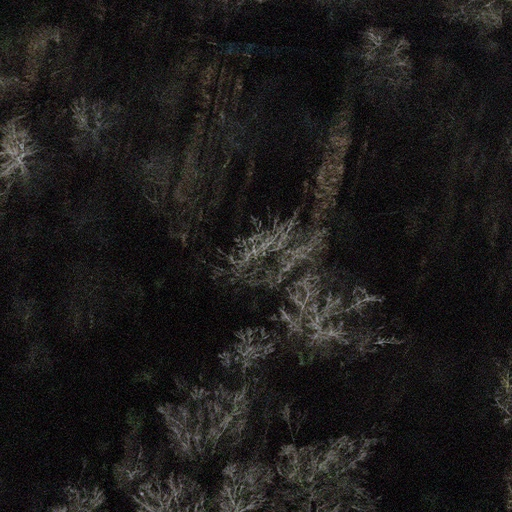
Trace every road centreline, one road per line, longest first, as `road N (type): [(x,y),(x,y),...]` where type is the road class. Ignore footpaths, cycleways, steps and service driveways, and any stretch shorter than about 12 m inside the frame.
road 1 (track): [(155,0),(365,39),(511,52)]
road 2 (track): [(511,109),(498,123),(477,248),(502,370),(511,378)]
